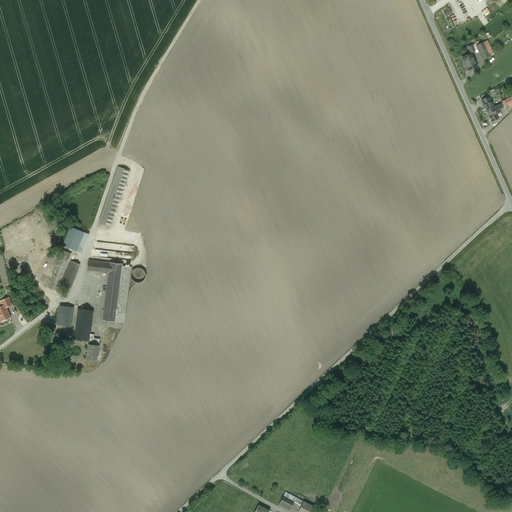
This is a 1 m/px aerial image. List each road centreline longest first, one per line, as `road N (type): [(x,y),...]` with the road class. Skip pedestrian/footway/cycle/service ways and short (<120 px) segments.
road 1 (unclassified): [(179,511),(509,203)]
road 2 (unclassified): [(421,0),(509,203)]
